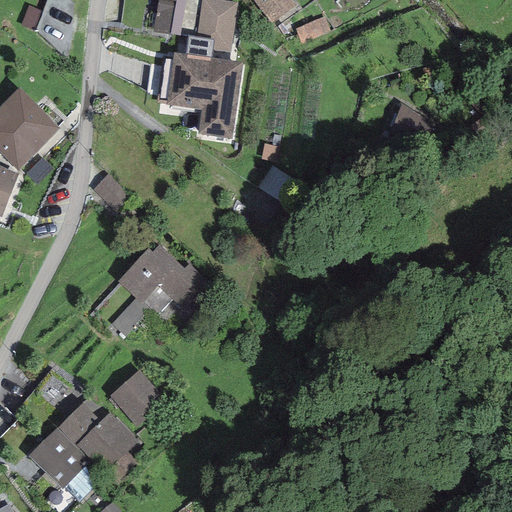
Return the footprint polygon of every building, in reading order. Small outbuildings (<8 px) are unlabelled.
[(202,0),(152,0),(152,3),(158,4),(153,36),(180,41),(180,37),(196,39),(202,3),(202,0)] [(287,0),(257,0),(253,4),(271,28),(295,10),(287,0)] [(236,7),(202,3),(196,39),(196,46),(213,48),(231,50),(236,7)] [(196,46),(188,45),(185,63),(162,60),(156,106),(166,108),(165,113),(200,118),(197,142),(232,147),(242,70),(211,66),(213,48),(196,46)] [(19,95),(0,114),(0,161),(16,177),(58,134),(19,95)] [(434,125),(400,110),(387,139),(421,154),(434,125)] [(260,191),(278,203),(293,181),(275,169),(260,191)] [(17,181),(0,174),(0,223),(17,181)] [(183,274),(159,251),(152,259),(147,255),(118,287),(141,308),(144,306),(157,318),(171,303),(183,314),(209,287),(188,269),(183,274)] [(139,375),(109,402),(136,432),(165,405),(139,375)] [(82,409),(57,434),(89,463),(105,477),(107,475),(119,483),(137,465),(128,456),(137,445),(109,418),(101,427),(82,409)] [(89,463),(57,434),(28,463),(61,493),(89,463)]
